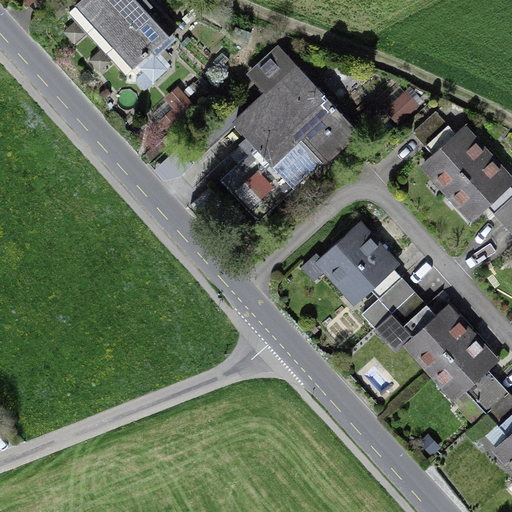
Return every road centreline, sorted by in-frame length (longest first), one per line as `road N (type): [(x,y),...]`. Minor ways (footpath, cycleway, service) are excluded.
road 1 (tertiary): [(0,25),(279,333)]
road 2 (unclassified): [(279,333),(245,364),(0,462)]
road 3 (track): [(511,122),(230,0)]
road 4 (tertiary): [(279,333),(439,511)]
